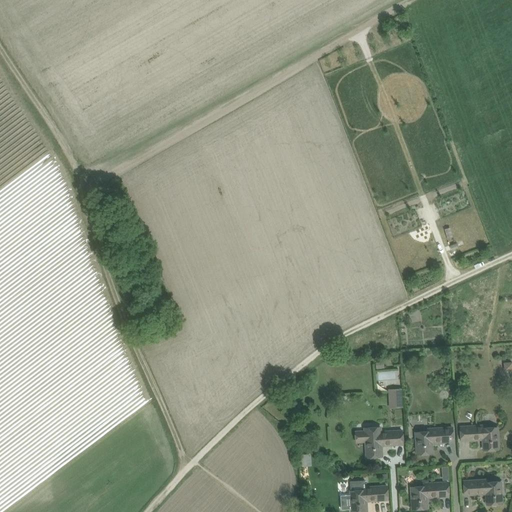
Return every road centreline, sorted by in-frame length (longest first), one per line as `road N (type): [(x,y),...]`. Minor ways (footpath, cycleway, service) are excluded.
road 1 (track): [(189,466),(130,335),(81,175),(0,41)]
road 2 (track): [(511,272),(319,357),(244,414),(142,511)]
road 3 (track): [(81,175),(401,0)]
